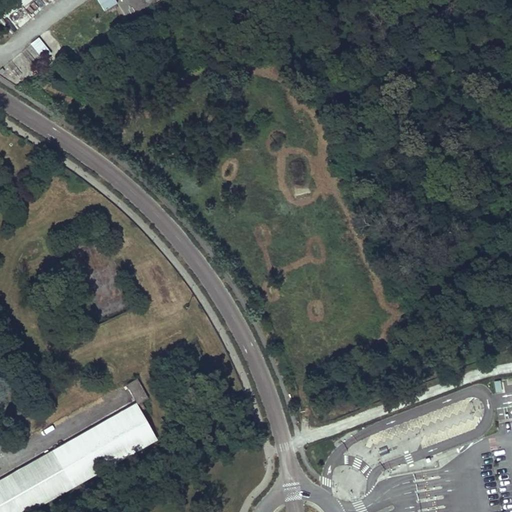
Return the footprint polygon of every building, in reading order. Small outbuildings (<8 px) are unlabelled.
[(85,43),(99,34),(91,21),(77,29),(85,43)] [(71,24),(58,33),(70,52),(84,43),(71,24)] [(30,45),(39,57),(48,51),(39,39),(30,45)] [(0,146),(11,141),(4,130),(0,132),(0,146)] [(137,379),(125,385),(137,405),(148,399),(137,379)] [(500,381),(494,382),(495,393),(502,392),(500,381)] [(0,483),(0,489),(12,511),(30,511),(156,440),(137,405),(0,483)] [(0,511),(12,511),(0,489),(0,511)]
